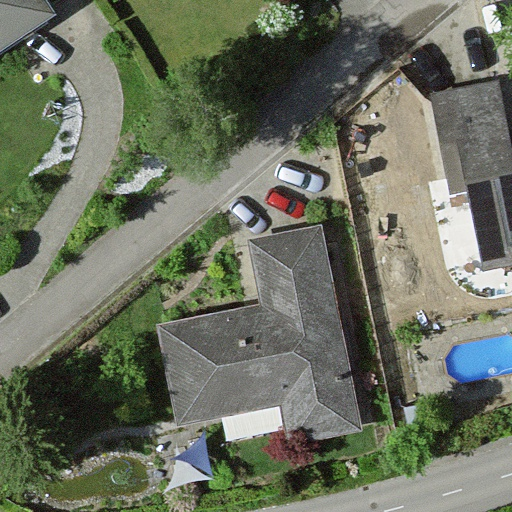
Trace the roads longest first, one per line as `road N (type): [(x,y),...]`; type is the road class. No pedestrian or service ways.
road 1 (residential): [(0,351),(427,0)]
road 2 (unclassified): [(381,511),(511,475)]
